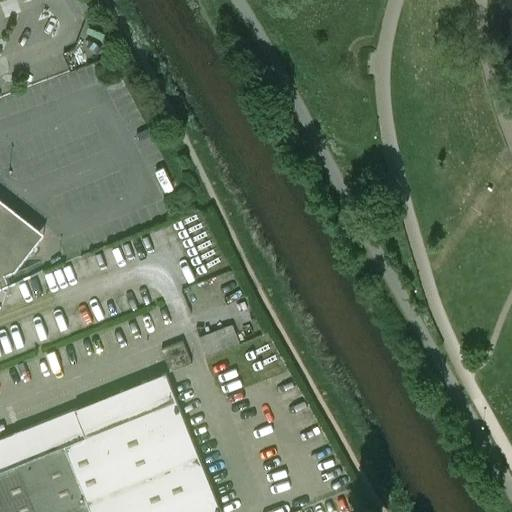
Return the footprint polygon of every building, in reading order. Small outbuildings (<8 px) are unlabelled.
[(0,288),(10,285),(6,275),(16,271),(35,247),(0,219),(0,288)] [(202,335),(209,354),(242,342),(235,322),(202,335)] [(166,347),(175,369),(194,361),(185,339),(166,347)] [(221,511),(166,373),(0,439),(0,472),(21,464),(40,511),(221,511)] [(0,472),(0,511),(40,511),(21,464),(0,472)]
